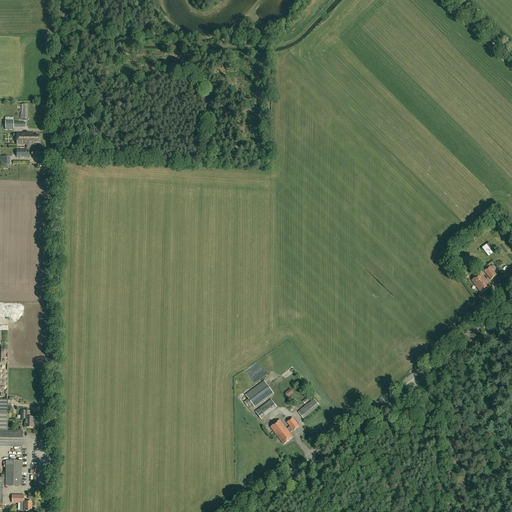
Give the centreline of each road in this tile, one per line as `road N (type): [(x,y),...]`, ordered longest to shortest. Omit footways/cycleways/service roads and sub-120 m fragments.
road 1 (tertiary): [(51,511),(59,0)]
road 2 (tertiary): [(235,511),(511,300)]
